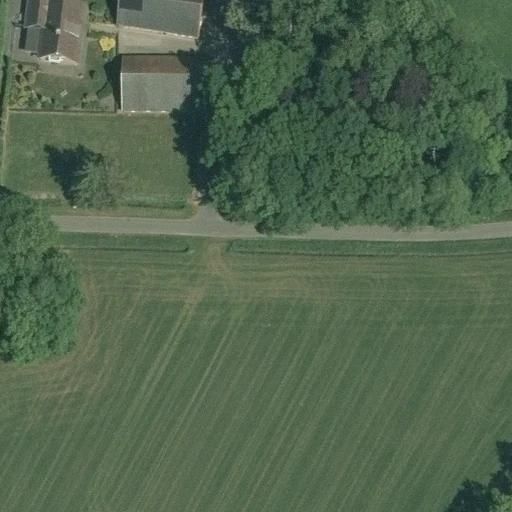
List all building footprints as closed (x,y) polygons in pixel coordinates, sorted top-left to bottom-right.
[(10,0),(11,9),(25,9),(24,0),(10,0)] [(76,65),(83,10),(53,6),(53,0),(30,0),(26,30),(44,32),(40,61),(76,65)] [(120,0),(116,30),(199,41),(204,0),(120,0)] [(208,62),(123,61),(123,113),(207,114),(208,62)] [(184,192),(184,130),(124,129),(123,191),(184,192)]
